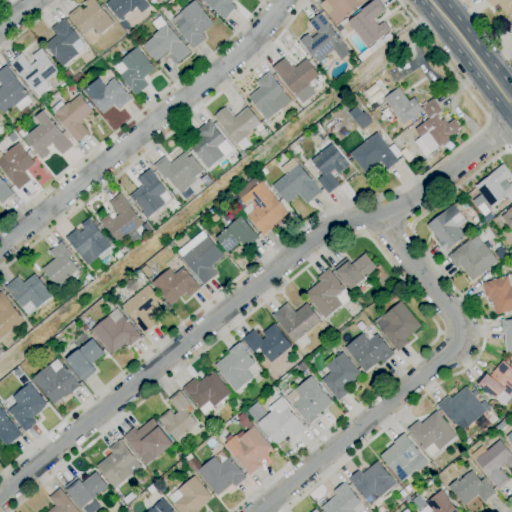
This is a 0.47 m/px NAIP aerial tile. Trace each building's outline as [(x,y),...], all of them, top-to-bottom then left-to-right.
[(100,35),(94,27),(85,35),(68,16),(80,6),(83,10),(88,6),(85,2),(87,0),(95,0),(115,24),(100,35)] [(120,20),(107,4),(111,0),(145,0),(146,1),(145,1),(150,7),(142,14),(137,8),(131,12),(131,11),(120,20)] [(193,49),(188,43),(189,42),(178,29),(179,28),(173,20),(181,13),(180,12),(196,0),(215,24),(202,34),(206,39),(193,49)] [(226,20),(219,15),(220,14),(202,0),(233,0),(231,3),(236,7),(226,20)] [(368,0),(336,25),(320,5),(326,0),(368,0)] [(368,48),(354,30),(348,34),(343,27),(349,22),(348,22),(376,0),(378,0),(386,10),(374,20),(379,27),(384,23),(390,31),(368,48)] [(511,0),(511,13),(508,17),(498,4),(493,8),(486,0),(511,0)] [(341,60),(333,50),(318,62),(305,46),(304,47),(300,41),(308,35),(312,39),(319,34),(309,22),(320,13),(351,52),(341,60)] [(179,63),(169,51),(156,62),(144,46),(154,37),(153,36),(159,31),(152,23),(160,16),(167,25),(168,24),(191,53),(179,63)] [(62,67),(55,57),(46,45),(57,36),(51,29),(65,19),(89,49),(80,56),(79,54),(62,67)] [(362,62),(358,57),(369,48),(369,49),(384,37),(388,41),(362,62)] [(136,96),(129,88),(130,87),(114,68),(138,48),(156,69),(143,79),(148,86),(136,96)] [(39,96),(35,92),(34,92),(21,76),(21,77),(10,63),(22,53),(31,66),(37,61),(33,56),(42,49),(60,72),(47,82),(51,87),(39,96)] [(303,104),(297,96),(296,97),(283,81),(272,68),(284,58),(292,68),(294,66),(295,68),(307,59),(320,75),(308,84),(316,94),(303,104)] [(324,70),(319,63),(325,58),(330,65),(324,70)] [(4,114),(0,109),(0,88),(3,86),(0,82),(0,71),(7,66),(30,95),(28,96),(33,102),(21,111),(16,106),(15,107),(14,106),(4,114)] [(268,127),(263,121),(265,119),(259,111),(259,110),(249,97),(260,88),(256,82),(270,72),(287,94),(277,101),(283,109),(268,121),(271,125),(268,127)] [(104,114),(85,91),(99,79),(106,87),(109,85),(109,84),(115,78),(132,99),(119,110),(115,105),(104,114)] [(373,112),(360,94),(372,86),(385,103),(373,112)] [(402,126),(400,122),(384,99),(398,88),(408,102),(414,98),(423,110),(402,126)] [(77,143),(67,131),(68,130),(52,109),(62,101),(65,106),(69,103),(70,104),(80,95),(87,105),(90,102),(94,107),(91,109),(93,112),(82,121),(83,122),(81,124),(89,134),(77,143)] [(243,151),(238,145),(237,145),(235,142),(236,142),(225,129),(224,129),(214,117),(226,107),(235,118),(248,107),(261,124),(264,129),(259,133),(256,128),(251,132),(251,133),(246,138),(251,145),(243,151)] [(363,130),(349,113),(356,107),(362,114),(364,112),(373,122),(363,130)] [(43,160),(38,154),(36,156),(32,151),(34,149),(25,138),(41,125),(35,118),(46,109),(52,117),(51,118),(63,133),(65,132),(70,138),(68,140),(74,146),(62,156),(52,143),(46,148),(51,154),(43,160)] [(425,158),(414,143),(420,137),(415,130),(435,114),(441,122),(444,120),(448,125),(455,119),(461,128),(456,132),(457,133),(448,140),(449,142),(442,148),(441,146),(438,148),(425,158)] [(209,169),(185,141),(210,121),(225,140),(226,140),(234,150),(225,158),(224,157),(209,169)] [(23,138),(19,133),(18,133),(15,130),(19,126),(23,130),(24,129),(28,134),(23,138)] [(366,174),(350,154),(368,141),(367,140),(372,137),(372,138),(377,133),(399,162),(388,170),(381,162),(366,174)] [(19,191),(0,167),(0,153),(1,153),(3,156),(19,143),(27,153),(30,150),(35,156),(32,158),(36,163),(25,172),(32,181),(19,191)] [(329,195),(317,180),(323,176),(312,161),(333,144),(350,166),(339,175),(335,170),(331,173),(340,185),(329,195)] [(181,193),(177,188),(176,189),(167,178),(165,180),(154,166),(165,157),(171,164),(185,153),(201,173),(193,179),(196,182),(181,193)] [(307,204),(299,195),(287,204),(273,186),(286,175),(281,169),(294,158),(322,192),(307,204)] [(492,208),(476,187),(490,176),(490,175),(503,164),(511,174),(511,176),(501,185),(504,189),(511,183),(511,201),(511,202),(507,197),(492,208)] [(149,218),(135,201),(134,202),(130,197),(143,186),(137,180),(150,169),(167,190),(159,196),(165,204),(149,218)] [(264,177),(260,172),(264,169),(268,173),(264,177)] [(207,187),(201,180),(207,175),(213,182),(207,187)] [(2,204),(0,201),(0,177),(14,194),(2,204)] [(264,236),(262,234),(263,233),(248,215),(255,209),(252,205),(249,208),(242,199),(263,182),(289,213),(274,226),(275,227),(264,236)] [(134,243),(128,236),(120,243),(109,231),(107,228),(106,229),(100,222),(109,215),(113,220),(119,215),(109,203),(120,194),(145,224),(137,230),(136,229),(135,230),(141,237),(134,243)] [(446,253),(437,242),(439,240),(427,225),(454,204),(467,221),(459,228),(466,236),(448,250),(449,251),(446,253)] [(511,231),(508,226),(501,218),(507,212),(511,207),(511,231)] [(228,253),(216,238),(229,228),(229,227),(242,216),(257,235),(259,238),(247,248),(242,242),(228,253)] [(88,266),(70,244),(66,238),(77,229),(80,233),(85,229),(81,225),(90,219),(112,246),(88,266)] [(205,285),(182,258),(209,236),(225,256),(212,266),(219,274),(205,285)] [(473,282),(461,266),(458,269),(448,257),(470,240),(477,249),(485,243),(499,261),(473,282)] [(173,250),(169,244),(173,241),(177,247),(173,250)] [(58,289),(43,269),(56,259),(50,252),(62,242),(73,256),(70,259),(79,269),(75,272),(76,273),(71,277),(70,276),(64,281),(66,283),(58,289)] [(119,260),(114,255),(119,251),(123,256),(119,260)] [(351,290),(334,269),(347,258),(352,265),(366,253),(378,268),(364,280),(351,290)] [(148,278),(141,270),(147,266),(153,274),(148,278)] [(172,305),(160,291),(159,291),(153,283),(170,269),(175,275),(184,267),(201,288),(190,298),(186,293),(172,305)] [(325,319),(305,294),(320,282),(317,278),(329,269),(353,298),(343,306),(342,306),(325,319)] [(37,310),(31,302),(23,308),(13,295),(12,296),(5,288),(18,277),(24,284),(36,274),(53,296),(37,310)] [(511,310),(496,315),(491,296),(487,298),(483,284),(511,274),(511,310)] [(145,334),(122,307),(149,285),(163,303),(151,313),(159,322),(145,334)] [(0,341),(0,292),(1,292),(25,322),(13,331),(13,330),(0,341)] [(399,352),(381,331),(382,330),(375,322),(383,316),(401,301),(422,326),(407,339),(409,342),(399,352)] [(295,343),(281,326),(272,315),(287,303),(295,313),(307,303),(322,321),(295,343)] [(112,355),(92,330),(109,316),(108,316),(117,309),(124,317),(125,316),(142,337),(130,346),(128,343),(112,355)] [(88,328),(84,322),(80,317),(84,314),(88,319),(90,317),(95,323),(88,328)] [(511,352),(507,353),(505,335),(503,335),(501,320),(504,320),(504,321),(511,319),(511,352)] [(272,363),(260,349),(254,354),(243,340),(254,331),(262,341),(266,337),(263,333),(275,324),(293,346),(272,363)] [(365,373),(345,348),(363,334),(369,341),(378,334),(395,355),(384,364),(381,361),(365,373)] [(84,382),(66,360),(79,350),(80,350),(93,339),(106,353),(92,365),(95,368),(94,368),(97,371),(84,382)] [(237,392),(215,365),(230,353),(229,352),(240,342),(242,345),(241,346),(256,363),(247,370),(254,378),(237,392)] [(339,401),(322,380),(331,373),(326,367),(343,353),(360,373),(355,378),(356,379),(347,387),(350,392),(339,401)] [(55,405),(33,379),(50,365),(58,359),(63,367),(65,366),(79,383),(80,383),(82,385),(70,395),(69,393),(55,405)] [(511,396),(504,406),(480,386),(480,387),(476,384),(486,372),(490,376),(503,361),(511,368),(511,394),(511,396)] [(303,374),(298,367),(303,363),(308,369),(303,374)] [(19,378),(14,372),(18,368),(23,374),(19,378)] [(205,415),(183,388),(195,379),(198,383),(208,376),(209,377),(215,372),(232,394),(205,415)] [(309,426),(307,423),(308,422),(286,396),(295,389),(295,390),(312,376),(334,403),(319,415),(320,416),(309,426)] [(26,432),(9,411),(18,404),(13,398),(30,383),(48,404),(42,409),(43,411),(32,419),(36,424),(26,432)] [(463,432),(456,424),(454,426),(437,406),(448,396),(451,400),(467,386),(472,393),(476,390),(479,394),(475,397),(487,411),(463,432)] [(272,396),(268,391),(273,387),(277,392),(272,396)] [(177,441),(165,426),(164,427),(158,420),(170,410),(174,415),(178,412),(168,400),(180,391),(191,405),(190,406),(194,410),(189,414),(198,424),(177,441)] [(276,446),(258,424),(273,411),(270,407),(281,398),(306,428),(295,437),(292,433),(276,446)] [(8,447),(0,438),(0,407),(23,435),(8,447)] [(431,457),(425,450),(424,451),(407,430),(418,421),(421,424),(436,411),(457,436),(440,451),(439,451),(433,456),(431,457)] [(156,459),(149,450),(140,458),(123,437),(135,428),(138,431),(153,419),(159,427),(160,427),(174,444),(156,459)] [(250,476),(225,445),(236,436),(239,440),(255,427),(272,447),(266,452),(268,454),(261,459),(260,458),(257,460),(261,466),(250,476)] [(402,482),(380,456),(394,444),(393,443),(404,433),(407,436),(406,436),(429,464),(420,472),(418,469),(402,482)] [(116,488),(97,466),(113,453),(109,449),(120,440),(143,467),(133,476),(132,475),(116,488)] [(500,490),(489,477),(489,476),(472,455),(483,446),(487,451),(501,440),(511,453),(511,468),(511,469),(506,464),(501,469),(511,481),(500,490)] [(189,463),(185,458),(190,454),(194,458),(189,463)] [(218,496),(198,472),(215,457),(221,464),(230,457),(247,478),(236,487),(233,484),(218,496)] [(371,506),(353,485),(348,479),(359,470),(363,474),(378,461),(397,484),(371,506)] [(466,506),(453,491),(452,492),(448,487),(457,480),(459,482),(464,478),(463,477),(469,473),(469,474),(472,471),(481,481),(484,479),(496,493),(484,503),(478,496),(466,506)] [(82,509),(67,491),(68,491),(65,487),(78,477),(83,483),(97,472),(109,487),(95,498),(95,499),(82,509)] [(180,511),(169,497),(196,476),(212,497),(207,501),(208,503),(199,511),(180,511)] [(325,511),(324,510),(323,510),(321,508),(337,495),(334,492),(345,482),(362,502),(361,503),(367,509),(363,511),(325,511)] [(49,511),(56,506),(50,498),(61,489),(79,511),(49,511)] [(404,499),(399,494),(403,490),(408,495),(404,499)] [(420,511),(428,506),(426,503),(442,491),(459,511),(420,511)] [(148,511),(155,507),(154,507),(164,499),(175,511),(148,511)]
